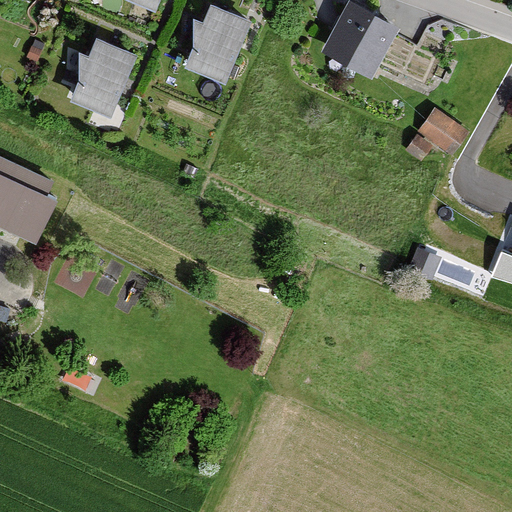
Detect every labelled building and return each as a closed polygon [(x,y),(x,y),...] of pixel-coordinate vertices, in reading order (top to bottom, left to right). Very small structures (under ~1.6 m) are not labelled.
[(117,0),(151,12),(155,0),(117,0)] [(366,81),(399,25),(355,0),(346,0),(316,51),(366,81)] [(195,23),(184,19),(184,48),(177,69),(221,85),(245,21),(202,4),(195,23)] [(79,56),(68,52),(68,81),(61,102),(105,118),(129,54),(86,37),(79,56)] [(456,126),(434,107),(414,129),(436,148),(456,126)] [(47,182),(0,159),(0,230),(30,245),(51,201),(41,196),(47,182)] [(511,232),(495,270),(511,277),(511,232)] [(442,260),(417,249),(406,274),(430,285),(436,272),(442,260)] [(63,377),(86,385),(91,371),(68,363),(63,377)]
